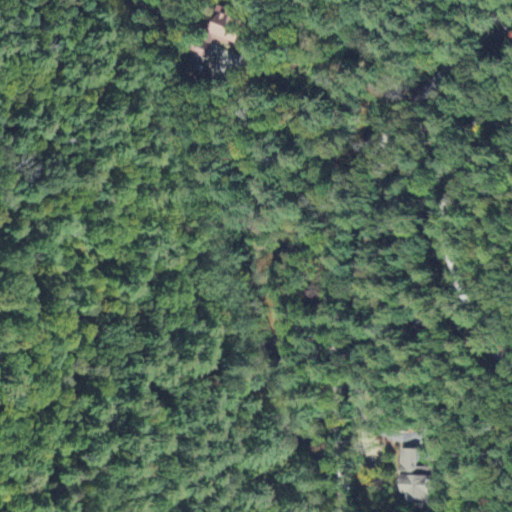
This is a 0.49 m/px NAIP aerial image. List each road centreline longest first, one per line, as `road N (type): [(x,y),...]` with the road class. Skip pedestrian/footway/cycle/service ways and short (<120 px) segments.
road 1 (residential): [(338,511),(339,251),(360,186),(379,146),(445,70),(511,32)]
road 2 (track): [(511,360),(459,294),(447,236),(485,153),(511,125)]
